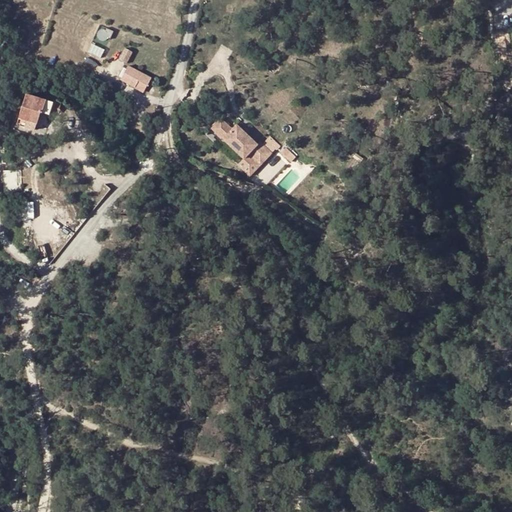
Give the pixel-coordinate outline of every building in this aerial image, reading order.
[(126,50),(121,62),(128,65),(133,53),(126,50)] [(150,76),(128,66),(122,80),(135,86),(138,80),(147,84),(150,76)] [(144,90),(147,84),(138,80),(135,86),(144,90)] [(38,115),(47,118),(52,105),(24,95),(13,126),(32,132),(38,115)] [(212,129),(223,140),(233,130),(221,120),(212,129)] [(258,146),(237,126),(233,130),(223,140),(244,160),(239,165),(250,176),(272,155),(260,144),(258,146)] [(282,154),(291,162),(296,157),(287,149),(282,154)] [(5,189),(22,189),(22,169),(5,169),(5,189)] [(239,295),(227,304),(230,308),(233,306),(234,308),(243,302),(239,295)]
